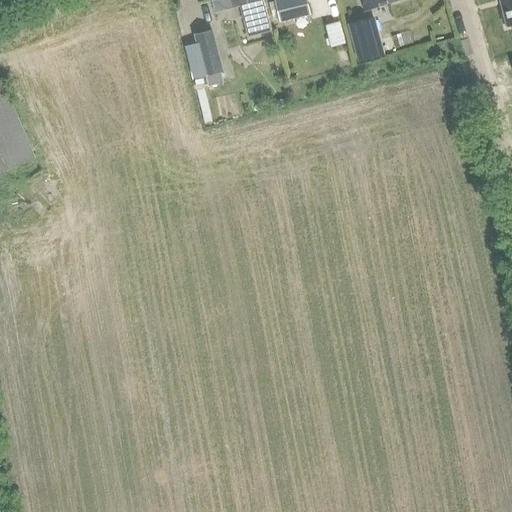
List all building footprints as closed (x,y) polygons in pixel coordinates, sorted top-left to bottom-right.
[(229,0),(232,8),(239,6),(246,37),(269,31),(261,0),(229,0)] [(305,0),(276,0),(280,18),(308,12),(305,0)] [(359,0),(363,10),(395,0),(359,0)] [(505,26),(505,27),(511,25),(511,0),(499,0),(506,25),(505,26)] [(347,22),(356,59),(381,53),(371,16),(347,22)] [(325,24),(331,45),(345,42),(339,20),(325,24)] [(222,69),(213,30),(196,35),(206,73),(222,69)] [(400,34),(391,37),(395,48),(403,46),(400,34)] [(0,169),(34,155),(1,78),(0,78),(0,169)]
